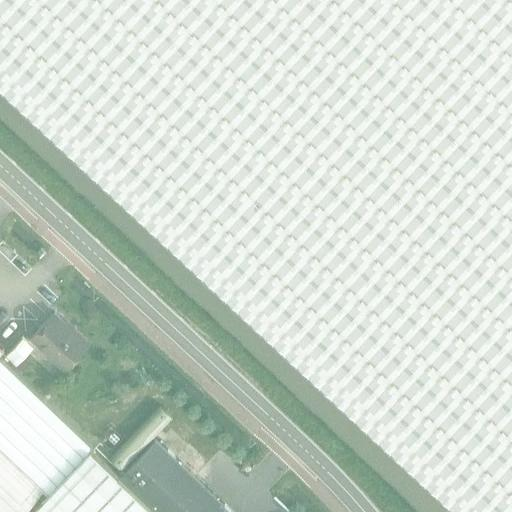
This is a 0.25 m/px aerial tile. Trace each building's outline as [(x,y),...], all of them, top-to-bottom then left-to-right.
[(511,511),(511,0),(0,0),(0,92),(3,89),(457,511),(511,511)] [(63,365),(89,339),(73,324),(72,326),(53,308),(30,333),(63,365)] [(22,334),(13,343),(4,352),(16,364),(34,346),(22,334)] [(0,511),(19,511),(44,487),(47,491),(90,447),(92,444),(0,353),(0,511)] [(233,511),(155,437),(119,475),(157,511),(233,511)] [(157,511),(119,475),(90,447),(47,491),(26,511),(157,511)]
